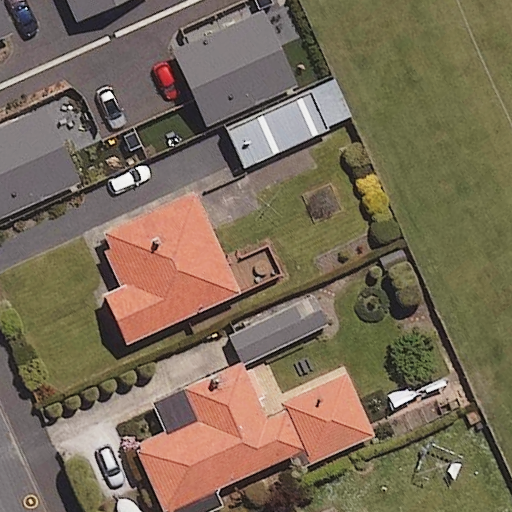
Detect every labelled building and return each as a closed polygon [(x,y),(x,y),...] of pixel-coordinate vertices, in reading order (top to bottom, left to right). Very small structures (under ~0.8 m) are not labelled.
[(81,0),(0,0),(0,22),(42,120),(49,117),(65,152),(135,122),(81,0)] [(154,0),(161,13),(188,0),(154,0)] [(311,97),(228,135),(246,173),(328,134),(311,97)] [(201,191),(110,232),(134,284),(110,295),(132,344),(247,293),(201,191)] [(320,295),(236,335),(251,365),(334,324),(320,295)] [(248,361),(189,387),(204,420),(140,448),(167,511),(168,511),(311,449),(316,462),(377,435),(351,376),(290,403),(293,409),(273,418),(248,361)]
